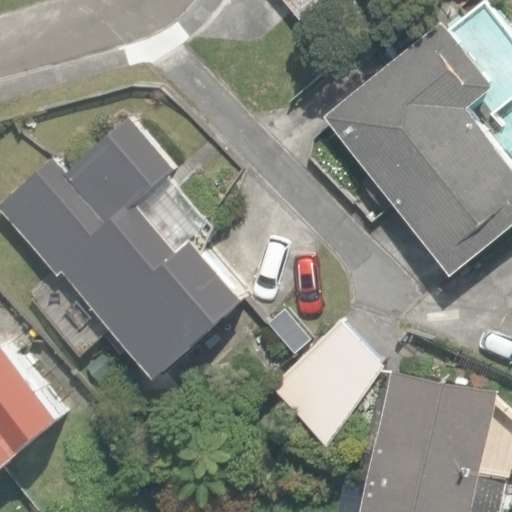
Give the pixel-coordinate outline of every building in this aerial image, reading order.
[(292,0),(307,17),(326,0),(292,0)] [(335,111),(461,267),(511,225),(511,143),(479,103),(505,81),(453,16),(335,111)] [(139,340),(168,372),(254,296),(200,236),(188,247),(164,219),(175,209),(165,198),(176,188),(168,180),(184,166),(137,114),(75,169),(62,153),(5,203),(66,272),(71,268),(120,323),(110,332),(127,351),(139,340)] [(278,382),(336,441),(392,362),(347,315),(278,382)] [(0,339),(0,460),(71,401),(12,330),(0,339)] [(511,511),(511,478),(498,477),(511,390),(511,388),(396,368),(383,449),(378,448),(374,474),(347,469),(340,511),(511,511)]
